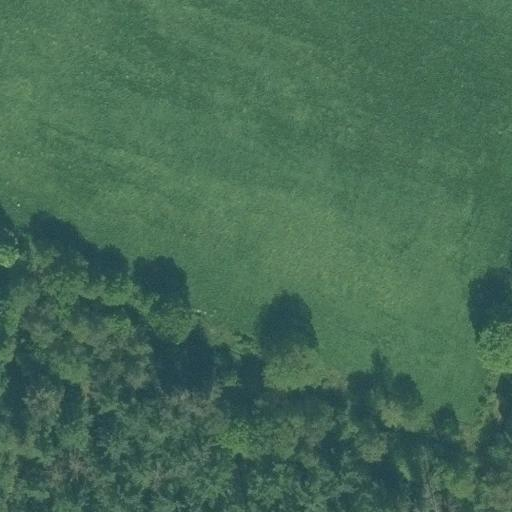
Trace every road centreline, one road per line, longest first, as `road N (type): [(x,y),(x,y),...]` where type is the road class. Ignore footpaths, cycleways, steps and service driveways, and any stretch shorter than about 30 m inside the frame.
road 1 (track): [(41,274),(473,450),(511,345)]
road 2 (track): [(0,361),(41,274),(25,243),(0,227)]
